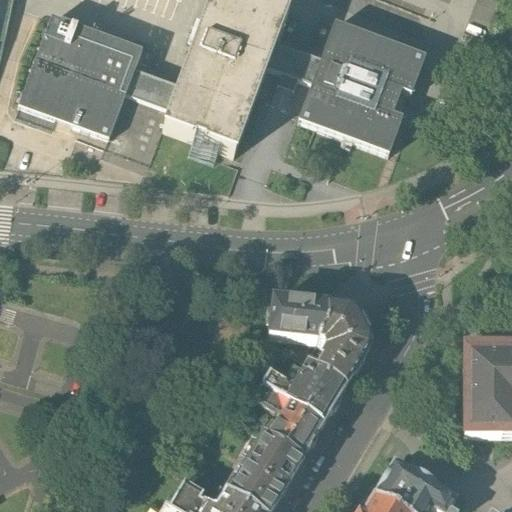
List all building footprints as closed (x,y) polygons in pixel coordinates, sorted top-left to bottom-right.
[(50,22),(16,112),(108,146),(124,103),(167,119),(161,137),(191,149),(217,158),(224,161),(233,164),(266,75),(288,83),(311,92),(298,123),(296,128),(386,162),(400,125),(390,122),(399,98),(408,102),(423,64),(333,31),(319,68),(276,52),(288,19),(237,0),(210,0),(177,90),(134,74),(141,56),(50,22)] [(18,277),(13,304),(85,315),(89,289),(18,277)] [(324,312),(269,305),(266,343),(318,349),(324,312)] [(347,316),(324,312),(318,349),(323,352),(324,357),(314,375),(344,392),(367,353),(365,346),(354,322),(347,316)] [(241,318),(210,315),(203,383),(234,386),(241,318)] [(473,439),(511,439),(511,348),(472,349),(473,439)] [(344,392),(314,375),(308,371),(286,407),(290,410),(322,428),(344,392)] [(300,465),(322,428),(290,410),(269,446),(300,465)] [(273,511),(301,465),(300,465),(269,446),(261,441),(226,499),(247,511),(273,511)] [(449,511),(453,507),(392,469),(372,501),(389,511),(449,511)] [(183,490),(170,511),(247,511),(226,499),(218,511),(207,511),(199,507),(202,501),(183,490)] [(389,511),(372,501),(365,511),(389,511)]
